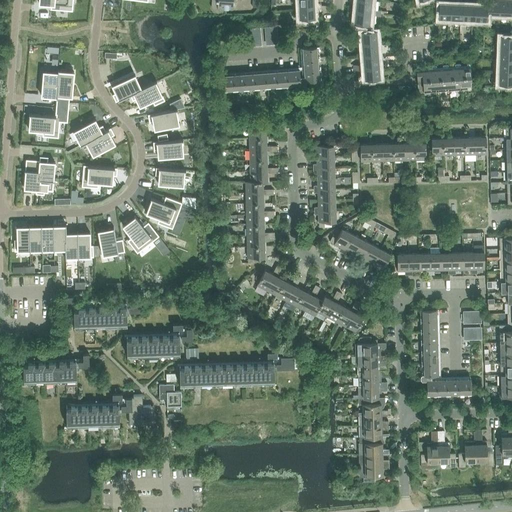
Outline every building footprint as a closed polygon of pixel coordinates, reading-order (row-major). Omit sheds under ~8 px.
[(51,4),(51,9),(72,10),(72,0),(38,0),(39,3),(51,4)] [(222,11),(224,8),(232,9),(232,0),(211,0),(212,3),(212,6),(213,9),(215,11),(219,12),(222,11)] [(356,0),(355,11),(370,12),(371,9),(371,1),(371,0),(369,0),(356,0)] [(487,0),(487,5),(487,13),(499,14),(499,0),(487,0)] [(511,0),(499,0),(499,14),(511,14),(511,0)] [(450,19),(451,19),(451,3),(449,3),(439,3),(438,19),(443,19),(445,21),(448,21),(450,19)] [(462,20),(463,20),(463,4),(454,3),(451,3),(451,19),(455,19),(457,22),(460,22),(462,20)] [(474,20),(475,20),(475,4),(473,4),(463,4),(463,20),(467,20),(469,22),(472,22),(474,20)] [(475,4),(475,20),(479,20),(481,23),(484,23),(486,21),(487,21),(487,13),(487,5),(478,5),(475,4)] [(314,6),(299,6),(296,9),(297,12),(299,15),(300,23),(315,22),(315,20),(314,6)] [(355,11),(354,23),(356,23),(369,25),(369,23),(375,24),(376,16),(375,16),(370,15),(370,12),(355,11)] [(276,27),(265,28),(267,44),(277,43),(276,27)] [(259,28),(249,29),(250,45),(261,44),(259,28)] [(361,31),(362,40),(362,43),(377,42),(377,39),(380,36),(379,33),(376,30),(361,31)] [(500,35),(500,48),(511,48),(511,35),(508,35),(503,35),(500,35)] [(362,45),(363,55),(378,54),(378,51),(381,48),(380,45),(377,42),(362,43),(362,45)] [(303,47),(303,58),(319,57),(319,46),(303,47)] [(511,48),(500,48),(500,60),(511,60),(511,48)] [(363,55),(364,64),(364,67),(379,66),(379,63),(382,60),(381,57),(378,54),(363,55)] [(303,58),(304,69),(320,68),(319,57),(303,58)] [(511,60),(500,60),(499,72),(511,72),(511,60)] [(460,63),(457,63),(459,89),(472,88),(470,67),(472,67),(472,62),(467,63),(467,65),(460,66),(460,63)] [(443,65),(443,67),(445,91),(459,89),(457,63),(455,64),(455,66),(448,67),(448,64),(443,65)] [(431,68),(430,68),(432,92),(445,91),(443,67),(436,67),(436,65),(431,65),(431,68)] [(379,66),(364,67),(364,69),(365,79),(380,78),(380,75),(382,72),(382,69),(379,66)] [(432,92),(430,68),(424,68),(424,66),(416,67),(418,93),(432,92)] [(304,69),(305,76),(305,80),(306,80),(321,79),(320,68),(304,69)] [(43,71),(41,96),(57,97),(58,83),(57,83),(58,69),(57,72),(43,71)] [(56,101),(68,102),(69,96),(72,97),(74,72),(58,71),(58,69),(57,83),(58,83),(57,97),(56,101)] [(299,69),(296,70),(298,86),(300,86),(302,87),(305,86),(306,85),(306,80),(305,80),(305,76),(300,77),(299,69)] [(288,70),(277,71),(279,87),(290,87),(288,70)] [(296,70),(288,70),(290,87),(298,86),(296,70)] [(277,71),(267,72),(269,88),(279,87),(277,71)] [(267,72),(256,73),(258,89),(269,88),(267,72)] [(511,72),(499,72),(499,84),(511,84),(511,72)] [(256,73),(245,74),(247,90),(258,89),(256,73)] [(235,91),(234,74),(223,75),(225,92),(235,91)] [(245,74),(234,74),(235,91),(247,90),(245,74)] [(141,88),(135,75),(112,85),(115,93),(112,95),(115,101),(130,94),(141,89),(141,88)] [(155,104),(164,100),(155,82),(156,81),(141,88),(141,89),(130,94),(133,100),(135,98),(139,106),(153,99),(155,104)] [(180,98),(169,103),(172,110),(177,109),(185,107),(180,98)] [(67,121),(68,108),(56,107),(55,114),(56,114),(56,116),(29,114),(30,115),(29,130),(43,131),(42,136),(58,137),(59,121),(67,121)] [(154,129),(179,124),(176,110),(177,109),(172,110),(148,114),(149,121),(152,121),(154,129)] [(91,138),(108,129),(105,130),(102,125),(99,127),(95,119),(73,131),(80,144),(79,145),(91,139),(91,138)] [(248,127),(249,137),(266,136),(265,122),(260,122),(260,127),(248,127)] [(111,136),(114,134),(110,128),(108,129),(91,138),(91,139),(79,145),(79,146),(86,142),(93,155),(115,143),(111,136)] [(249,137),(249,149),(266,149),(266,146),(266,136),(249,137)] [(464,137),(453,138),(454,155),(464,155),(464,137)] [(475,137),(464,137),(464,155),(475,155),(475,137)] [(486,137),(475,137),(475,155),(486,154),(486,137)] [(443,156),(442,138),(431,138),(432,156),(443,156)] [(453,138),(442,138),(443,156),(454,155),(453,138)] [(183,139),(153,142),(154,149),(157,149),(158,157),(183,155),(182,140),(183,140),(183,139)] [(426,142),(414,143),(415,160),(426,160),(426,142)] [(382,143),(371,144),(372,161),(382,161),(382,143)] [(393,143),(382,143),(382,161),(393,161),(393,143)] [(404,143),(393,143),(393,161),(404,161),(404,143)] [(414,143),(404,143),(404,161),(415,160),(414,143)] [(372,161),(371,144),(360,144),(360,162),(372,161)] [(317,149),(317,156),(334,156),(333,145),(314,145),(314,149),(317,149)] [(249,149),(249,160),(267,160),(266,151),(266,149),(249,149)] [(39,161),(26,159),(25,169),(24,169),(24,170),(39,171),(39,179),(54,180),(53,180),(55,162),(47,161),(47,157),(40,156),(39,161)] [(314,164),(314,167),(334,167),(334,156),(317,156),(317,164),(314,164)] [(249,160),(250,171),(267,170),(267,168),(267,160),(249,160)] [(116,175),(117,168),(83,165),(82,186),(97,187),(98,182),(112,183),(113,175),(116,175)] [(159,175),(158,183),(183,185),(184,170),(185,170),(156,167),(155,175),(159,175)] [(317,171),(317,178),(334,177),(334,167),(314,167),(314,171),(317,171)] [(36,189),(36,193),(44,194),(44,190),(52,190),(53,180),(54,181),(54,180),(39,179),(39,171),(24,170),(25,170),(24,188),(36,189)] [(250,171),(250,181),(250,182),(262,181),(267,181),(267,173),(267,170),(250,171)] [(315,185),(315,189),(335,188),(334,177),(317,178),(318,185),(315,185)] [(245,182),(245,192),(263,192),(263,189),(262,181),(250,182),(250,181),(245,182)] [(318,192),(318,200),(335,199),(335,188),(315,189),(315,192),(318,192)] [(72,190),(71,201),(83,202),(83,199),(77,199),(77,196),(78,190),(72,190)] [(245,192),(246,203),(263,203),(263,195),(263,192),(245,192)] [(171,230),(179,233),(186,216),(191,218),(195,208),(188,205),(166,196),(163,202),(150,197),(150,198),(151,199),(146,213),(159,218),(157,222),(172,228),(171,230)] [(315,207),(315,210),(335,210),(335,199),(318,200),(318,207),(315,207)] [(246,203),(246,214),(263,214),(263,211),(263,203),(246,203)] [(335,210),(315,210),(315,214),(318,214),(319,226),(331,226),(331,221),(336,221),(335,210)] [(246,214),(246,225),(264,225),(263,216),(263,214),(246,214)] [(128,240),(137,252),(151,240),(163,256),(170,250),(148,222),(143,226),(134,215),(134,216),(123,226),(131,237),(128,240)] [(41,251),(42,251),(41,224),(40,224),(40,226),(29,226),(29,225),(30,251),(30,250),(41,250),(41,251)] [(41,224),(42,251),(42,249),(53,249),(53,250),(54,250),(53,224),(52,224),(52,225),(41,226),(41,224)] [(65,224),(65,225),(53,225),(53,224),(54,250),(54,249),(65,249),(65,258),(65,237),(66,237),(65,224)] [(77,258),(78,258),(77,231),(77,232),(66,233),(66,224),(65,224),(66,237),(65,237),(65,258),(66,258),(66,257),(77,256),(77,258)] [(14,240),(15,250),(29,250),(29,251),(30,251),(29,225),(28,225),(28,226),(16,226),(17,239),(14,240)] [(246,225),(247,236),(264,235),(264,232),(264,225),(246,225)] [(98,230),(102,255),(124,251),(122,239),(116,240),(113,226),(113,227),(113,228),(98,230)] [(339,249),(342,251),(352,234),(342,229),(337,238),(332,236),(330,241),(341,247),(339,249)] [(90,245),(90,232),(78,232),(78,231),(77,231),(78,258),(78,256),(93,256),(92,245),(90,245)] [(347,250),(353,254),(361,239),(352,234),(342,251),(346,253),(347,250)] [(247,236),(247,248),(264,247),(264,238),(264,235),(247,236)] [(511,236),(499,237),(499,249),(511,248),(511,236)] [(358,260),(362,261),(371,244),(361,239),(353,254),(360,257),(358,260)] [(366,260),(372,264),(380,249),(371,244),(362,261),(365,263),(366,260)] [(264,247),(247,248),(247,258),(248,258),(248,263),(253,263),(253,257),(264,257),(264,247)] [(511,248),(499,249),(500,259),(511,259),(511,248)] [(380,249),(372,264),(379,267),(377,270),(381,271),(390,254),(380,249)] [(462,252),(451,253),(452,272),(455,272),(455,269),(462,269),(462,252)] [(473,252),(462,252),(462,269),(470,269),(470,272),(473,272),(473,252)] [(484,252),(473,252),(473,272),(477,272),(477,269),(484,269),(484,252)] [(419,253),(408,254),(409,273),(412,273),(412,270),(419,270),(419,253)] [(430,253),(419,253),(419,270),(426,270),(426,273),(430,273),(430,253)] [(440,253),(430,253),(430,273),(434,273),(434,270),(441,270),(440,253)] [(451,253),(440,253),(441,270),(448,269),(448,272),(452,272),(451,253)] [(409,273),(408,254),(397,254),(397,271),(405,270),(405,273),(409,273)] [(500,260),(500,270),(511,269),(511,259),(500,259),(500,260)] [(511,269),(500,270),(500,281),(511,280),(511,269)] [(257,285),(266,291),(275,275),(272,274),(265,270),(262,275),(259,280),(257,285)] [(266,291),(276,296),(284,280),(277,276),(275,275),(266,291)] [(276,296),(286,301),(294,285),(291,284),(284,280),(276,296)] [(505,292),(507,292),(511,291),(511,280),(500,281),(501,292),(505,292)] [(286,301),(295,306),(303,290),(296,286),(294,285),(286,301)] [(295,306),(305,311),(313,295),(310,294),(303,290),(295,306)] [(315,316),(317,311),(322,300),(315,296),(313,295),(305,311),(315,316)] [(317,311),(326,316),(334,301),(332,300),(324,296),(322,300),(317,311)] [(134,305),(129,306),(129,311),(140,311),(139,299),(134,299),(134,305)] [(326,316),(336,321),(344,306),(336,302),(334,301),(326,316)] [(110,309),(106,309),(107,328),(117,328),(116,309),(116,305),(109,306),(110,309)] [(120,308),(116,309),(117,328),(127,328),(126,305),(120,305),(120,308)] [(86,329),(85,310),(85,306),(78,307),(78,310),(74,310),(74,307),(73,307),(74,329),(86,329)] [(89,309),(85,310),(86,329),(96,329),(95,309),(95,306),(89,306),(89,309)] [(99,309),(95,309),(96,329),(107,328),(106,309),(106,306),(99,306),(99,309)] [(336,321),(345,326),(353,311),(351,310),(344,306),(336,321)] [(420,309),(420,320),(436,320),(436,309),(420,309)] [(353,311),(345,326),(355,331),(363,316),(356,312),(353,311)] [(464,312),(464,322),(480,322),(480,311),(464,312)] [(420,320),(421,330),(437,330),(436,320),(420,320)] [(499,325),(499,342),(511,341),(511,324),(508,325),(499,325)] [(182,335),(182,341),(193,340),(192,328),(187,328),(187,335),(182,335)] [(464,328),(464,339),(481,338),(480,328),(464,328)] [(421,330),(421,341),(437,341),(437,330),(421,330)] [(173,338),(169,338),(170,357),(180,357),(179,334),(173,334),(173,338)] [(142,338),(138,339),(139,358),(149,358),(148,338),(148,335),(142,335),(142,338)] [(152,338),(148,338),(149,358),(160,357),(159,338),(159,335),(152,335),(152,338)] [(163,338),(159,338),(160,357),(170,357),(169,338),(169,335),(162,335),(163,338)] [(139,358),(138,339),(138,336),(131,336),(131,339),(127,339),(127,336),(126,336),(127,358),(139,358)] [(357,343),(357,354),(362,354),(377,354),(377,347),(384,347),(383,342),(377,342),(377,339),(371,339),(371,336),(360,337),(358,338),(358,343),(357,343)] [(421,341),(421,353),(437,353),(437,341),(421,341)] [(511,341),(499,342),(500,353),(511,352),(511,341)] [(185,348),(186,358),(199,358),(198,348),(185,348)] [(511,352),(500,353),(500,364),(511,363),(511,352)] [(83,360),(78,360),(78,366),(89,366),(89,353),(83,354),(83,360)] [(421,353),(421,364),(438,364),(437,353),(421,353)] [(357,365),(358,365),(362,365),(384,364),(384,360),(377,360),(377,354),(362,354),(357,354),(357,365)] [(274,362),(274,368),(294,368),(294,355),(281,356),(277,356),(274,357),(274,362)] [(70,364),(66,364),(67,383),(77,383),(76,360),(70,360),(70,364)] [(38,364),(34,365),(35,384),(46,384),(45,364),(45,361),(38,361),(38,364)] [(49,364),(45,364),(46,384),(56,383),(55,364),(55,361),(49,361),(49,364)] [(59,364),(55,364),(56,383),(67,383),(66,364),(66,361),(59,361),(59,364)] [(35,384),(34,365),(34,362),(28,362),(28,365),(24,365),(24,362),(23,362),(24,384),(35,384)] [(268,366),(264,366),(264,385),(274,385),(274,368),(274,362),(267,363),(268,366)] [(236,367),(232,367),(233,386),(244,386),(243,366),(243,363),(236,364),(236,367)] [(247,366),(243,366),(244,386),(254,385),(253,366),(253,363),(247,363),(247,366)] [(257,366),(253,366),(254,385),(264,385),(264,366),(264,363),(257,363),(257,366)] [(511,363),(500,364),(500,374),(511,373),(511,363)] [(205,368),(201,368),(202,387),(213,387),(212,367),(211,364),(205,364),(205,368)] [(216,367),(212,367),(213,387),(223,386),(222,367),(222,364),(215,364),(216,367)] [(226,367),(222,367),(223,386),(233,386),(232,367),(232,364),(226,364),(226,367)] [(358,365),(358,376),(362,376),(378,375),(378,369),(384,369),(384,364),(362,365),(358,365)] [(422,380),(427,380),(427,379),(432,379),(431,374),(438,374),(438,364),(421,364),(422,374),(420,375),(420,379),(422,380)] [(192,387),(191,368),(191,365),(184,365),(184,368),(180,368),(180,365),(179,365),(180,388),(192,387)] [(195,368),(191,368),(192,387),(202,387),(201,368),(201,365),(195,365),(195,368)] [(511,373),(500,374),(501,385),(511,385),(511,373)] [(357,387),(358,387),(363,387),(363,386),(385,386),(384,381),(378,382),(378,375),(362,376),(358,376),(357,376),(357,378),(357,387)] [(459,378),(448,379),(448,395),(460,395),(459,378)] [(470,378),(459,378),(460,395),(471,394),(470,378)] [(427,379),(427,380),(427,395),(438,395),(437,379),(432,379),(427,379)] [(448,379),(437,379),(438,395),(448,395),(448,379)] [(167,399),(167,406),(181,405),(181,391),(174,392),(174,384),(159,385),(160,399),(167,399)] [(511,385),(501,385),(501,397),(506,397),(506,401),(511,400),(511,385)] [(356,398),(359,398),(378,397),(378,392),(381,392),(381,390),(387,390),(387,386),(385,386),(363,386),(363,387),(358,387),(359,394),(353,394),(353,398),(356,398)] [(121,404),(121,410),(154,408),(154,405),(143,406),(142,395),(133,395),(133,397),(126,397),(126,404),(121,404)] [(359,412),(359,415),(363,414),(381,414),(388,414),(388,410),(381,410),(381,407),(383,407),(385,402),(385,397),(378,397),(359,398),(359,403),(363,403),(363,408),(361,408),(361,412),(359,412)] [(102,408),(98,408),(99,427),(109,427),(109,407),(109,404),(102,405),(102,408)] [(113,407),(109,407),(109,427),(120,427),(119,404),(112,404),(113,407)] [(78,428),(77,409),(77,405),(71,406),(71,409),(67,409),(67,406),(66,406),(67,428),(78,428)] [(81,408),(77,409),(78,428),(88,428),(88,408),(88,405),(81,405),(81,408)] [(92,408),(88,408),(88,428),(99,427),(98,408),(98,405),(92,405),(92,408)] [(154,408),(121,410),(129,410),(129,424),(138,423),(138,421),(140,421),(140,423),(154,423),(154,408)] [(381,414),(363,414),(359,415),(359,426),(364,426),(364,425),(388,425),(388,420),(381,421),(381,414)] [(358,426),(358,437),(364,436),(382,436),(389,435),(389,433),(382,433),(382,429),(388,429),(388,425),(364,425),(364,426),(359,426),(358,426)] [(511,453),(511,428),(508,429),(508,433),(501,433),(501,445),(495,445),(496,459),(495,461),(496,462),(496,463),(498,464),(499,464),(501,464),(502,463),(503,461),(503,460),(502,458),(502,454),(511,453)] [(475,429),(475,441),(476,443),(476,462),(487,462),(487,466),(493,466),(493,452),(487,452),(486,440),(482,441),(481,429),(475,429)] [(438,463),(438,430),(431,431),(431,445),(427,445),(427,454),(421,454),(421,467),(428,467),(428,463),(438,463)] [(444,430),(438,430),(438,463),(449,463),(449,467),(456,467),(455,453),(449,453),(449,442),(444,442),(444,430)] [(358,442),(358,454),(382,453),(389,453),(389,449),(382,449),(382,436),(358,437),(359,442),(358,442)] [(476,443),(475,441),(464,441),(464,453),(459,453),(459,467),(465,466),(465,462),(476,462),(476,443)] [(358,465),(365,464),(389,464),(389,459),(382,460),(382,453),(358,454),(358,465)] [(389,464),(365,464),(359,465),(359,476),(363,476),(363,481),(375,481),(375,475),(383,475),(383,468),(389,468),(389,464)]
